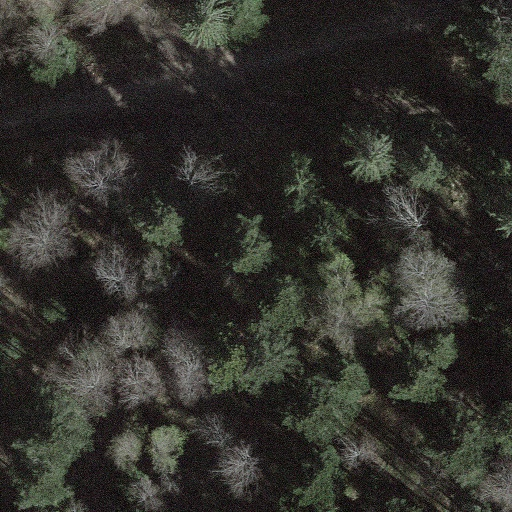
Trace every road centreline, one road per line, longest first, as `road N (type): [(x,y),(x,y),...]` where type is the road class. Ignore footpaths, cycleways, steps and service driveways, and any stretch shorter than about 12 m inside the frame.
road 1 (track): [(486,0),(0,120)]
road 2 (track): [(211,72),(144,21),(59,0)]
